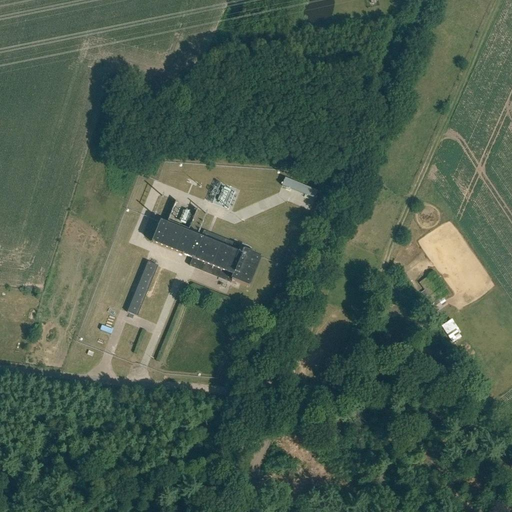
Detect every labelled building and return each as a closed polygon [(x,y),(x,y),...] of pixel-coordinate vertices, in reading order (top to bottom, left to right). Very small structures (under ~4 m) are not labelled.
[(284,179),(281,186),(314,200),(317,192),(284,179)] [(215,198),(222,199),(224,190),(217,189),(215,198)] [(200,239),(160,223),(152,243),(192,259),(189,266),(230,283),(231,280),(248,287),(260,258),(243,251),(244,248),(203,232),(200,239)] [(137,317),(157,267),(147,263),(127,313),(137,317)] [(451,310),(444,299),(443,297),(447,294),(442,288),(432,274),(419,284),(429,297),(433,304),(433,303),(442,315),(451,310)] [(227,310),(230,304),(220,299),(217,304),(227,310)] [(451,342),(460,336),(447,316),(438,322),(451,342)]
